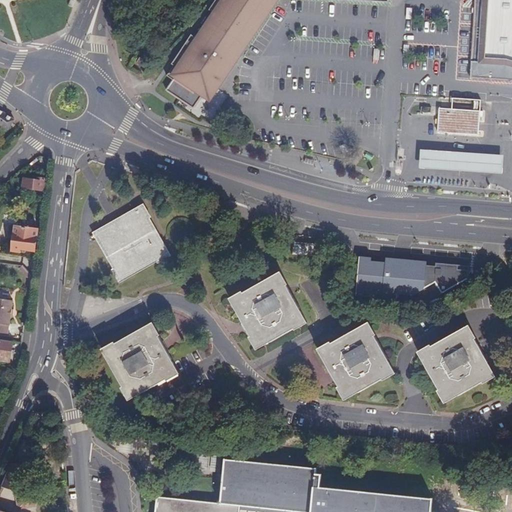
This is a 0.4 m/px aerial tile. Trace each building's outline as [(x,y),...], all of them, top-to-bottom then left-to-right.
[(344,0),(387,3),(387,0),(214,0),(208,10),(210,12),(194,37),(190,34),(170,64),(172,65),(165,76),(172,80),(165,90),(192,108),(202,95),(208,99),(275,0),(344,0)] [(511,0),(476,0),(472,76),(507,78),(511,78),(511,0)] [(480,111),(481,100),(452,98),(451,109),(480,111)] [(439,109),(437,133),(479,135),(480,111),(451,109),(439,109)] [(0,125),(9,131),(15,121),(0,110),(0,125)] [(504,155),(420,150),(419,169),(503,174),(504,155)] [(26,180),(25,189),(45,192),(46,179),(39,178),(38,182),(26,180)] [(117,222),(95,235),(115,271),(113,272),(120,285),(157,262),(159,264),(171,256),(149,220),(151,218),(144,206),(117,222)] [(21,250),(36,252),(39,229),(16,226),(13,251),(20,252),(21,250)] [(294,243),(293,254),(315,257),(316,245),(294,243)] [(359,258),(355,296),(396,299),(396,294),(412,295),(435,283),(441,294),(468,280),(468,273),(469,266),(436,264),(435,267),(427,266),(427,263),(425,263),(400,261),(385,259),(385,264),(371,263),(371,259),(359,258)] [(297,331),(308,324),(279,273),(245,293),(242,293),(232,300),(259,350),(295,329),(297,331)] [(14,302),(0,299),(0,333),(8,335),(9,326),(10,326),(14,302)] [(182,375),(155,323),(105,350),(131,399),(168,379),(171,381),(182,375)] [(385,381),(396,373),(375,337),(377,336),(370,323),(333,344),(332,342),(320,349),(346,400),(383,379),(385,381)] [(483,385),(497,377),(477,341),(478,340),(470,327),(433,348),(433,346),(420,354),(441,390),(439,391),(446,403),(482,383),(483,385)] [(0,340),(0,361),(11,362),(14,342),(0,340)] [(122,434),(123,427),(106,425),(105,433),(122,434)] [(140,430),(128,429),(126,444),(138,445),(140,430)] [(155,433),(142,432),(139,456),(152,458),(155,433)] [(169,438),(156,436),(153,465),(166,466),(169,438)] [(184,442),(171,441),(168,467),(181,469),(184,442)] [(198,443),(185,442),(183,469),(196,470),(198,443)] [(213,447),(200,446),(198,471),(210,472),(213,447)] [(224,450),(215,449),(212,472),(222,473),(224,450)] [(250,509),(284,511),(312,511),(317,477),(317,472),(227,462),(222,503),(221,506),(240,507),(249,508),(250,509)] [(2,488),(16,493),(24,495),(23,484),(27,472),(13,465),(8,477),(2,488)] [(322,477),(317,477),(312,511),(431,511),(433,502),(321,490),(322,477)] [(34,503),(34,498),(24,495),(16,493),(19,506),(34,503)] [(239,511),(240,507),(221,506),(158,499),(156,511),(239,511)]
